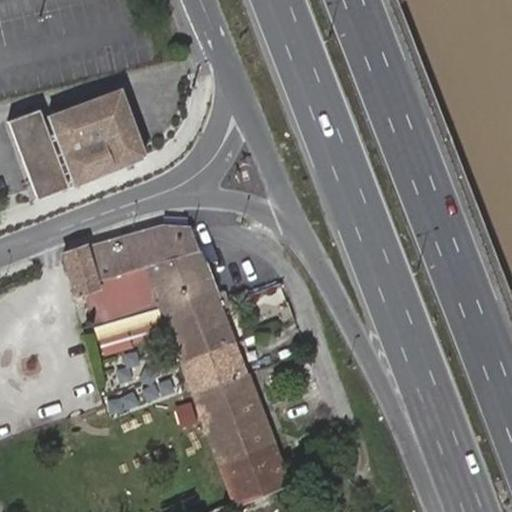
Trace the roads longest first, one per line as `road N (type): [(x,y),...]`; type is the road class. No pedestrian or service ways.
road 1 (primary): [(278,0),(474,511)]
road 2 (primary): [(511,412),(355,0)]
road 3 (primary): [(308,242),(434,511)]
road 4 (tertiary): [(0,252),(183,182)]
road 5 (primary): [(238,88),(308,242)]
road 6 (primary): [(183,182),(249,204),(308,242)]
